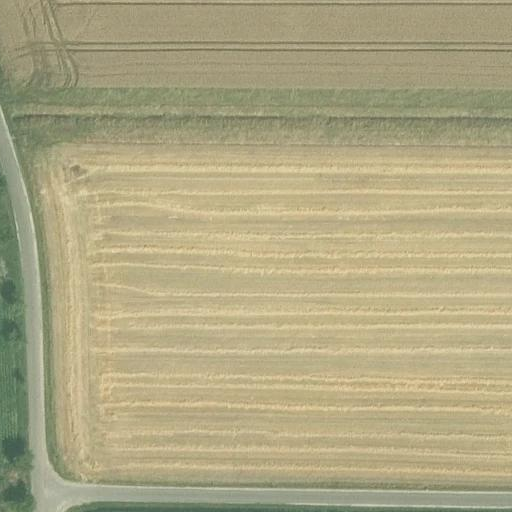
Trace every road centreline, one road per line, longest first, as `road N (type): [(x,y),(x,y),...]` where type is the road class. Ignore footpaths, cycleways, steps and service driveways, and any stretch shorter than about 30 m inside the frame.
road 1 (unclassified): [(511,501),(37,493)]
road 2 (unclassified): [(37,493),(35,284),(0,123)]
